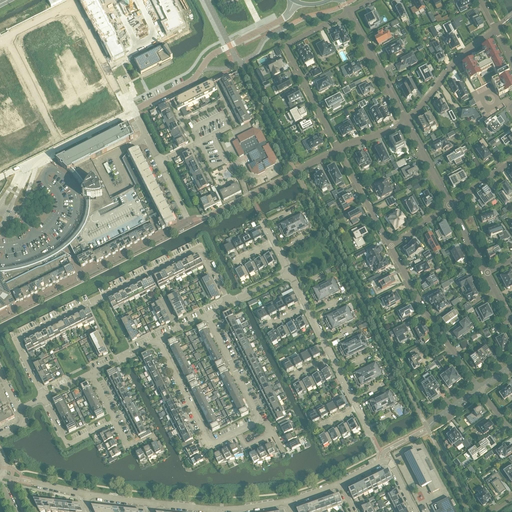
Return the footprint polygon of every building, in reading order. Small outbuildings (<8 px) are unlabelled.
[(81,0),(83,4),(84,5),(85,8),(87,12),(89,15),(89,16),(90,15),(92,19),(94,22),(94,23),(98,32),(99,34),(100,35),(101,34),(102,36),(104,41),(105,43),(104,44),(109,54),(110,56),(113,61),(115,60),(124,56),(124,55),(121,48),(120,48),(120,47),(118,43),(116,40),(117,39),(116,37),(111,27),(110,27),(109,26),(107,22),(107,21),(108,21),(107,19),(106,19),(105,17),(105,16),(104,14),(103,14),(102,12),(101,10),(100,9),(98,4),(97,1),(96,1),(97,1),(97,0),(150,0),(162,22),(168,34),(173,31),(176,30),(183,26),(183,25),(179,18),(178,15),(176,11),(174,8),(174,7),(173,5),(170,0),(81,0)] [(416,7),(410,10),(413,15),(419,12),(419,11),(424,8),(420,0),(415,0),(413,1),(416,7)] [(425,0),(426,1),(427,1),(428,2),(431,0),(432,1),(435,7),(436,7),(437,10),(442,7),(443,8),(438,0),(425,0)] [(466,7),(471,4),(469,0),(463,0),(462,1),(462,2),(458,3),(456,5),(460,14),(463,12),(467,10),(466,7)] [(406,17),(400,6),(398,7),(395,2),(391,4),(395,12),(396,12),(401,19),(406,17)] [(379,18),(376,12),(375,13),(374,13),(370,15),(371,15),(368,16),(368,17),(364,19),(370,30),(375,28),(377,26),(377,25),(380,24),(377,19),(379,18)] [(473,26),(471,27),(474,32),(480,29),(483,27),(482,24),(480,21),(478,17),(477,17),(475,18),(472,20),(473,22),(474,25),(473,26)] [(457,30),(453,23),(451,25),(450,23),(443,26),(443,27),(444,27),(448,35),(454,32),(457,30)] [(77,29),(67,34),(69,39),(80,34),(77,29)] [(345,34),(343,30),(343,29),(342,29),(337,32),(336,32),(336,33),(335,34),(330,36),(334,43),(340,40),(343,45),(343,46),(343,45),(344,47),(348,45),(347,43),(349,42),(350,42),(349,42),(349,41),(347,37),(345,34)] [(391,39),(388,33),(387,32),(382,34),(382,33),(378,35),(379,37),(375,39),(376,41),(377,42),(376,43),(377,43),(378,44),(377,44),(378,44),(379,46),(383,44),(383,45),(388,43),(387,41),(391,39)] [(80,34),(69,39),(71,44),(82,38),(80,34)] [(455,39),(456,38),(454,34),(452,35),(452,34),(449,36),(450,39),(446,42),(447,46),(448,45),(449,45),(452,50),(459,46),(455,39)] [(20,35),(15,37),(19,46),(24,43),(24,42),(20,35)] [(82,38),(71,44),(74,49),(76,48),(85,43),(82,38)] [(399,52),(402,51),(400,48),(403,46),(400,40),(395,44),(396,46),(395,47),(391,49),(386,52),(389,58),(395,55),(395,56),(400,54),(399,52)] [(85,43),(76,48),(78,52),(87,48),(85,43)] [(321,54),(322,57),(325,56),(326,57),(335,52),(331,45),(328,47),(327,48),(324,43),(321,44),(320,43),(317,45),(317,46),(316,46),(319,51),(318,51),(320,55),(321,54)] [(428,50),(431,56),(432,55),(436,53),(438,57),(435,58),(438,64),(445,60),(442,55),(443,54),(437,43),(432,45),(433,48),(429,50),(429,49),(428,50)] [(472,61),(462,66),(475,91),(491,82),(499,97),(511,89),(511,81),(492,44),(482,49),(484,52),(471,59),(472,61)] [(146,50),(132,57),(138,68),(141,75),(172,59),(167,48),(166,46),(149,54),(146,50)] [(87,48),(78,52),(80,56),(89,52),(87,48)] [(307,48),(306,48),(299,52),(298,52),(298,53),(301,57),(300,57),(301,57),(302,60),(302,61),(302,60),(305,64),(304,65),(305,65),(313,61),(313,60),(307,48)] [(89,52),(80,56),(82,61),(91,56),(89,52)] [(411,67),(417,63),(416,63),(413,57),(412,55),(401,61),(402,63),(397,66),(398,67),(398,68),(399,69),(398,69),(399,70),(399,69),(400,71),(405,68),(405,66),(409,64),(411,67)] [(91,56),(82,61),(84,65),(85,65),(93,61),(91,56)] [(283,66),(279,58),(276,60),(275,59),(271,61),(272,62),(267,65),(271,72),(271,73),(271,72),(273,76),(280,73),(278,69),(283,66)] [(93,61),(85,65),(88,70),(95,66),(95,64),(93,61)] [(360,67),(359,64),(355,65),(355,66),(354,67),(354,66),(353,66),(351,63),(341,68),(343,74),(347,72),(350,76),(352,75),(353,76),(354,75),(354,74),(361,70),(359,67),(360,67)] [(429,73),(434,71),(431,65),(426,67),(426,66),(418,71),(416,73),(419,78),(422,77),(424,83),(432,79),(429,73)] [(97,69),(89,73),(92,78),(100,74),(98,70),(97,69)] [(321,73),(319,69),(311,73),(313,77),(321,73)] [(330,78),(332,77),(330,72),(320,77),(322,81),(316,84),(318,88),(317,88),(319,93),(321,92),(321,93),(324,91),(324,90),(331,87),(329,83),(332,81),(330,78)] [(92,78),(91,78),(93,83),(102,78),(100,74),(92,78)] [(221,87),(232,82),(230,76),(218,82),(221,87)] [(291,86),(288,80),(282,83),(280,77),(274,80),(277,86),(276,86),(279,92),(291,86)] [(102,78),(93,83),(95,87),(104,82),(102,78)] [(458,86),(455,80),(448,83),(454,94),(457,92),(461,99),(463,98),(464,101),(468,99),(467,96),(469,95),(463,84),(458,86)] [(215,88),(216,88),(213,81),(172,101),(177,111),(180,110),(184,118),(191,114),(190,112),(187,114),(184,108),(217,91),(215,88)] [(411,94),(417,92),(415,88),(413,84),(413,85),(411,81),(408,83),(407,81),(404,82),(405,84),(406,84),(411,94)] [(104,82),(95,87),(98,91),(107,87),(104,82)] [(235,87),(232,82),(221,87),(224,92),(235,87)] [(412,96),(411,94),(406,84),(405,84),(403,85),(404,87),(401,89),(403,92),(402,92),(404,96),(405,95),(407,99),(412,96)] [(363,96),(369,93),(370,94),(374,91),(372,87),(370,85),(366,87),(365,85),(359,88),(363,96)] [(236,92),(237,92),(235,87),(224,92),(226,97),(236,92)] [(351,92),(348,87),(342,90),(345,95),(351,92)] [(284,94),(286,97),(285,98),(288,104),(289,103),(289,104),(300,98),(296,92),(291,94),(290,91),(284,94)] [(237,96),(236,92),(226,97),(229,102),(239,96),(239,95),(237,96)] [(231,107),(242,101),(241,97),(242,96),(242,95),(240,96),(239,96),(229,102),(231,107)] [(340,95),(324,103),(326,105),(327,106),(326,106),(328,110),(343,102),(340,95)] [(22,99),(18,101),(19,105),(29,100),(27,97),(22,99)] [(29,100),(19,105),(21,108),(30,104),(29,100)] [(438,111),(439,114),(440,114),(440,115),(441,114),(442,115),(444,113),(448,111),(444,105),(443,105),(440,100),(434,103),(438,111)] [(233,112),(245,106),(243,101),(242,101),(231,107),(233,112)] [(30,104),(21,108),(23,112),(32,107),(30,104)] [(161,114),(170,109),(168,104),(159,108),(157,109),(159,115),(161,114)] [(243,108),(245,107),(246,107),(245,106),(233,112),(236,116),(245,112),(243,108)] [(32,107),(23,112),(25,115),(34,111),(32,107)] [(383,122),(389,119),(387,116),(388,115),(385,109),(381,110),(380,107),(376,109),(383,121),(383,122)] [(162,119),(173,114),(170,109),(161,114),(163,118),(161,118),(162,119)] [(301,118),(307,115),(304,110),(301,111),(300,112),(298,112),(297,110),(297,109),(287,115),(290,122),(293,120),(295,124),(302,120),(301,118)] [(377,124),(383,121),(376,109),(369,112),(374,122),(374,121),(375,120),(377,124)] [(358,125),(361,130),(364,129),(363,128),(367,126),(364,122),(368,120),(362,110),(357,112),(359,116),(355,118),(356,120),(354,121),(357,126),(358,125)] [(474,120),(480,117),(475,110),(473,111),(473,110),(462,112),(462,113),(461,119),(472,117),(474,120)] [(238,121),(249,116),(248,114),(247,115),(245,112),(236,116),(238,121)] [(166,124),(175,119),(173,114),(162,119),(163,121),(164,120),(166,124)] [(433,121),(432,118),(430,114),(424,117),(431,130),(438,126),(435,120),(433,121)] [(35,116),(27,120),(30,125),(38,121),(35,116)] [(249,116),(238,121),(241,126),(250,121),(248,118),(250,117),(249,116)] [(71,117),(58,123),(63,135),(77,128),(73,122),(71,117)] [(431,131),(431,130),(424,117),(418,120),(424,133),(428,131),(429,132),(431,131)] [(504,123),(502,120),(500,117),(497,119),(497,120),(495,121),(492,123),(490,121),(491,121),(490,121),(484,125),(486,127),(486,128),(486,129),(489,127),(494,134),(501,129),(499,126),(504,123)] [(167,129),(178,124),(175,119),(166,124),(168,127),(166,128),(167,129)] [(38,121),(30,125),(32,130),(41,126),(38,121)] [(301,134),(315,127),(312,121),(306,124),(306,122),(297,127),(301,134)] [(350,121),(343,124),(345,127),(339,130),(343,137),(347,135),(350,134),(350,133),(353,132),(352,130),(354,129),(350,121)] [(171,133),(180,129),(178,124),(167,129),(167,130),(169,130),(171,133)] [(59,159),(56,161),(58,162),(61,166),(64,168),(65,169),(65,170),(66,170),(67,172),(68,171),(69,171),(72,169),(91,160),(129,141),(129,140),(130,139),(130,140),(134,138),(128,125),(92,143),(87,145),(59,159)] [(35,138),(30,140),(35,149),(39,147),(49,142),(45,133),(41,126),(32,130),(31,131),(35,138)] [(266,141),(261,131),(253,128),(237,137),(238,140),(232,143),(239,158),(244,155),(244,154),(246,153),(247,155),(248,154),(252,162),(253,162),(253,163),(247,166),(251,173),(258,176),(265,172),(264,170),(266,169),(275,165),(277,159),(269,144),(266,145),(265,142),(266,141)] [(172,139),(182,133),(180,129),(171,133),(172,137),(171,138),(172,139)] [(175,143),(185,138),(182,133),(172,139),(172,140),(174,139),(175,143)] [(511,133),(510,135),(509,134),(501,140),(502,142),(505,140),(507,143),(510,141),(511,143),(511,133)] [(320,137),(317,139),(316,140),(316,139),(315,140),(314,136),(302,142),(305,148),(310,145),(312,150),(323,144),(321,141),(322,140),(320,137)] [(177,149),(188,144),(185,138),(175,143),(174,144),(177,149)] [(394,139),(390,141),(391,143),(389,144),(391,149),(394,148),(396,152),(404,148),(403,146),(403,145),(403,144),(401,140),(400,140),(399,138),(398,138),(395,139),(394,138),(394,139)] [(445,140),(433,146),(436,151),(442,148),(443,150),(445,149),(446,151),(452,148),(449,143),(448,144),(447,144),(445,140)] [(488,158),(490,157),(486,152),(485,150),(484,149),(488,147),(483,140),(479,142),(482,147),(476,151),(479,154),(478,155),(480,158),(481,158),(483,161),(485,160),(486,161),(489,159),(488,158)] [(387,159),(389,158),(385,151),(384,152),(381,146),(376,149),(378,154),(375,156),(378,162),(381,161),(383,163),(388,160),(387,159)] [(464,157),(463,153),(466,151),(464,148),(461,149),(450,155),(451,156),(446,159),(447,160),(448,163),(453,161),(454,161),(456,165),(456,166),(462,163),(462,162),(461,162),(459,159),(464,157)] [(12,149),(6,152),(11,161),(17,158),(12,149)] [(131,152),(128,153),(140,176),(156,208),(146,213),(150,222),(149,222),(151,226),(155,233),(154,233),(155,234),(159,232),(159,231),(161,229),(162,230),(165,229),(164,228),(165,227),(166,228),(169,227),(168,225),(171,224),(171,225),(177,223),(174,217),(173,216),(172,217),(171,215),(172,214),(173,214),(172,212),(172,211),(171,212),(170,209),(168,210),(167,208),(169,207),(168,205),(169,205),(168,205),(167,203),(165,204),(164,202),(166,201),(165,199),(164,196),(162,197),(161,195),(163,194),(162,192),(161,191),(160,190),(159,191),(158,189),(159,188),(160,188),(159,186),(158,186),(157,183),(156,184),(155,182),(156,182),(156,181),(155,180),(156,179),(155,180),(154,177),(152,178),(151,176),(153,175),(152,173),(153,173),(152,173),(151,171),(149,171),(148,169),(150,169),(149,167),(149,166),(149,167),(148,164),(146,165),(145,163),(147,162),(146,160),(144,158),(143,159),(142,157),(143,156),(143,154),(142,154),(140,149),(138,150),(135,150),(133,151),(131,152)] [(192,151),(180,157),(183,163),(185,162),(194,157),(192,151)] [(0,155),(0,166),(2,165),(6,163),(11,161),(6,152),(2,155),(0,155)] [(363,155),(363,154),(362,152),(356,155),(358,159),(356,161),(359,167),(361,165),(363,168),(369,165),(368,164),(371,162),(366,153),(363,155)] [(194,157),(185,162),(187,165),(185,166),(186,167),(197,162),(194,157)] [(406,165),(404,159),(396,164),(398,169),(406,165)] [(71,244),(70,246),(75,256),(76,259),(77,258),(84,255),(91,251),(98,248),(100,251),(107,248),(115,244),(122,240),(129,237),(136,233),(144,230),(151,226),(149,222),(150,222),(146,213),(134,189),(134,187),(134,189),(111,200),(105,187),(101,189),(98,184),(102,182),(91,160),(72,169),(73,170),(74,172),(75,172),(76,174),(79,177),(80,178),(80,179),(81,181),(82,181),(83,183),(85,186),(84,187),(84,188),(84,189),(83,190),(83,191),(82,192),(82,193),(82,194),(81,196),(83,197),(84,197),(86,198),(87,198),(88,198),(89,198),(90,203),(90,206),(90,209),(90,212),(89,215),(89,217),(89,218),(88,218),(88,220),(86,223),(86,225),(86,226),(85,226),(84,228),(83,231),(81,233),(80,235),(78,238),(76,239),(76,240),(74,241),(71,244)] [(197,162),(186,167),(187,168),(188,168),(190,171),(199,166),(197,162)] [(406,169),(399,172),(404,182),(414,177),(413,175),(415,178),(419,176),(418,172),(414,165),(409,168),(406,169)] [(199,166),(190,171),(192,175),(190,175),(191,177),(202,171),(199,166)] [(341,179),(339,174),(339,173),(338,173),(338,172),(338,171),(337,171),(337,170),(336,170),(334,166),(328,169),(330,172),(329,173),(336,186),(341,184),(339,180),(341,179)] [(463,172),(462,173),(460,169),(448,176),(450,179),(449,180),(453,188),(456,187),(459,186),(458,185),(459,185),(458,183),(459,183),(460,184),(467,180),(463,172)] [(202,171),(191,177),(191,178),(193,177),(195,181),(204,176),(202,171)] [(328,191),(330,189),(329,187),(327,181),(325,178),(322,173),(321,173),(321,172),(317,174),(317,175),(314,177),(316,180),(315,180),(318,186),(319,186),(322,191),(326,188),(328,191)] [(195,181),(193,181),(196,186),(206,181),(204,176),(195,181)] [(376,193),(389,186),(386,180),(382,182),(382,181),(379,183),(379,184),(375,186),(376,188),(375,189),(375,192),(376,193)] [(196,186),(195,186),(198,191),(199,190),(200,191),(209,186),(206,181),(196,186)] [(511,191),(505,182),(500,186),(504,192),(502,193),(501,192),(498,195),(505,204),(508,202),(508,201),(511,197),(511,191)] [(231,186),(227,187),(232,196),(232,197),(235,196),(241,193),(237,184),(231,187),(231,186)] [(389,194),(392,193),(389,186),(376,193),(377,195),(379,196),(380,196),(381,198),(386,196),(386,197),(389,195),(389,194)] [(220,200),(216,190),(214,187),(211,188),(214,194),(211,196),(211,194),(210,195),(215,206),(220,203),(219,201),(220,200)] [(225,190),(219,193),(223,201),(230,198),(232,197),(232,196),(227,187),(224,189),(225,190)] [(488,192),(489,192),(486,188),(481,192),(489,203),(490,204),(491,204),(495,201),(494,199),(490,193),(489,194),(488,192)] [(338,195),(336,192),(336,191),(332,193),(336,200),(346,195),(344,191),(338,195)] [(427,191),(424,193),(427,199),(423,201),(426,207),(434,203),(431,197),(430,197),(427,191)] [(484,206),(489,203),(481,192),(477,195),(479,199),(480,198),(481,200),(478,202),(480,205),(479,205),(482,208),(484,206)] [(210,208),(215,206),(210,195),(208,196),(209,197),(206,199),(205,199),(210,208)] [(347,204),(353,200),(351,196),(348,197),(348,196),(338,201),(340,204),(342,207),(344,212),(349,209),(347,204)] [(415,206),(418,204),(414,196),(407,199),(408,201),(405,203),(406,204),(405,204),(407,208),(411,215),(418,211),(415,206)] [(205,199),(206,199),(205,197),(199,200),(205,211),(210,208),(205,199)] [(395,204),(396,207),(398,205),(392,197),(386,200),(389,207),(395,204)] [(356,218),(361,216),(359,210),(353,213),(353,212),(347,215),(348,216),(350,222),(351,221),(353,225),(358,222),(356,218)] [(498,216),(499,216),(494,210),(490,211),(490,212),(491,212),(491,213),(480,217),(482,223),(488,221),(488,222),(494,220),(493,219),(495,219),(494,218),(496,217),(498,216)] [(399,212),(399,211),(397,211),(396,211),(395,212),(395,214),(395,215),(388,220),(391,225),(392,225),(395,231),(407,222),(399,212)] [(303,216),(302,214),(294,218),(294,219),(293,219),(292,219),(290,220),(294,226),(307,220),(305,217),(304,217),(303,216)] [(281,233),(294,226),(290,220),(288,221),(287,222),(287,221),(279,225),(280,227),(279,228),(280,230),(281,233)] [(307,223),(308,223),(307,220),(294,226),(297,233),(299,232),(299,231),(300,230),(300,231),(308,227),(307,225),(308,225),(307,223)] [(445,238),(451,235),(444,222),(439,226),(441,230),(439,232),(438,231),(435,232),(439,239),(442,238),(445,237),(445,238)] [(151,226),(144,230),(147,237),(152,235),(151,235),(154,233),(155,233),(151,226)] [(261,239),(259,236),(264,233),(260,226),(250,232),(250,233),(251,234),(253,239),(254,242),(261,239)] [(295,234),(297,233),(294,226),(281,233),(282,235),(283,235),(284,237),(285,239),(293,235),(293,234),(294,233),(295,234)] [(505,231),(502,233),(500,227),(488,231),(491,237),(498,235),(499,238),(503,236),(504,240),(503,240),(503,241),(507,239),(507,240),(510,238),(505,231)] [(362,238),(368,235),(366,231),(365,231),(364,229),(359,232),(357,228),(351,231),(359,247),(361,247),(366,245),(362,238)] [(144,230),(136,233),(140,240),(140,241),(144,239),(144,238),(147,237),(144,230)] [(250,232),(249,230),(245,232),(247,236),(242,238),(242,239),(244,243),(246,246),(252,243),(250,240),(253,239),(251,234),(250,233),(250,232)] [(136,233),(129,237),(133,244),(133,245),(137,243),(137,242),(140,240),(136,233)] [(438,245),(437,246),(431,234),(425,237),(428,243),(427,243),(429,246),(430,246),(432,250),(433,250),(435,253),(441,250),(438,245)] [(129,237),(122,240),(125,247),(126,248),(130,246),(129,245),(133,244),(129,237)] [(242,239),(242,238),(241,237),(238,239),(239,240),(233,243),(235,248),(237,251),(243,248),(241,244),(244,243),(242,239)] [(122,240),(115,244),(118,251),(118,252),(123,250),(122,249),(125,247),(122,240)] [(409,245),(416,255),(422,251),(415,241),(409,245)] [(233,243),(233,242),(229,243),(230,244),(224,247),(228,255),(234,252),(233,249),(235,248),(233,243)] [(115,244),(107,248),(111,255),(111,256),(115,253),(118,251),(115,244)] [(416,255),(409,245),(409,246),(403,250),(409,258),(410,257),(411,258),(415,255),(416,255)] [(493,255),(500,251),(498,246),(488,251),(490,253),(486,255),(489,261),(495,258),(493,255)] [(376,247),(367,252),(370,258),(378,255),(381,253),(379,248),(377,249),(376,247)] [(98,248),(91,251),(95,259),(97,263),(101,261),(100,260),(104,258),(100,251),(98,248)] [(107,248),(100,251),(104,258),(104,259),(108,257),(108,256),(111,255),(107,248)] [(456,263),(464,260),(458,249),(453,252),(451,249),(445,253),(446,256),(451,253),(456,263)] [(91,251),(84,255),(88,263),(88,264),(92,262),(92,261),(95,259),(91,251)] [(3,274),(3,276),(6,276),(7,278),(8,281),(9,283),(11,285),(12,288),(13,290),(10,292),(11,293),(14,292),(15,294),(20,291),(27,288),(34,284),(42,281),(49,277),(56,273),(63,270),(60,263),(68,260),(71,258),(70,258),(68,256),(64,254),(62,252),(61,253),(59,254),(57,255),(57,256),(55,257),(51,259),(50,260),(48,261),(45,262),(43,263),(42,263),(40,264),(37,265),(35,266),(32,267),(30,268),(27,269),(24,270),(22,270),(19,271),(17,272),(14,272),(11,273),(9,273),(5,273),(3,274)] [(273,264),(277,263),(272,253),(268,256),(267,255),(263,257),(268,266),(273,263),(273,264)] [(77,258),(76,259),(81,267),(85,265),(85,264),(88,263),(84,255),(77,258)] [(191,258),(197,269),(204,266),(201,260),(199,260),(197,255),(193,257),(194,258),(192,259),(192,258),(191,258)] [(370,258),(366,260),(370,268),(373,266),(381,262),(381,261),(378,255),(370,258)] [(192,272),(197,269),(191,258),(188,260),(188,261),(187,261),(186,261),(192,272)] [(264,269),(267,267),(263,258),(258,260),(258,259),(254,261),(259,270),(264,268),(264,269)] [(68,260),(60,263),(63,270),(67,277),(70,275),(71,276),(75,274),(68,260)] [(186,275),(192,272),(186,261),(183,263),(181,264),(186,275)] [(381,262),(373,266),(376,272),(388,266),(386,262),(384,262),(383,261),(381,261),(381,262)] [(255,274),(258,272),(253,263),(249,265),(248,264),(245,266),(249,275),(254,273),(255,274)] [(424,273),(429,270),(425,263),(415,268),(416,270),(415,270),(417,273),(418,274),(423,271),(424,273)] [(181,264),(177,265),(177,266),(176,267),(180,275),(181,277),(186,275),(181,264)] [(180,275),(176,267),(176,266),(172,268),(172,269),(170,269),(170,270),(175,278),(176,280),(181,277),(180,275)] [(245,278),(249,277),(244,267),(239,270),(239,269),(235,271),(240,280),(245,277),(245,278)] [(170,270),(170,269),(166,271),(167,271),(165,272),(169,281),(175,278),(170,270)] [(63,270),(56,273),(60,280),(63,279),(67,277),(63,270)] [(504,283),(511,278),(511,275),(511,274),(511,271),(507,274),(507,273),(503,275),(504,276),(500,277),(504,283)] [(165,272),(161,274),(160,275),(165,286),(170,283),(169,281),(165,272)] [(0,311),(15,304),(15,303),(16,302),(13,295),(12,295),(11,293),(10,292),(9,289),(8,287),(7,284),(6,282),(5,280),(3,277),(3,276),(3,274),(1,275),(0,274),(0,273),(0,311)] [(56,273),(49,277),(52,284),(53,284),(56,282),(56,283),(60,281),(60,280),(56,273)] [(159,288),(165,286),(160,275),(158,276),(157,275),(154,277),(159,288)] [(424,291),(437,284),(433,276),(424,281),(426,282),(421,287),(424,291)] [(49,277),(42,281),(45,288),(45,287),(48,286),(49,287),(53,285),(53,284),(52,284),(49,277)] [(211,282),(212,282),(211,280),(209,277),(201,281),(198,283),(201,287),(211,282)] [(395,283),(393,277),(394,277),(393,277),(388,279),(387,278),(385,279),(385,281),(378,285),(379,284),(382,289),(382,290),(388,286),(391,286),(391,285),(390,285),(395,283)] [(471,284),(472,283),(470,277),(463,280),(462,278),(458,280),(456,281),(457,284),(459,283),(462,288),(471,283),(471,284)] [(157,290),(156,287),(151,278),(148,280),(148,281),(146,282),(152,292),(157,290)] [(336,280),(335,280),(334,278),(326,282),(326,283),(325,284),(325,283),(323,284),(326,291),(339,284),(337,281),(336,282),(336,280)] [(42,281),(34,284),(38,291),(41,290),(42,290),(46,288),(45,287),(45,288),(42,281)] [(146,282),(146,281),(142,283),(143,283),(141,284),(146,295),(152,292),(146,282)] [(214,287),(213,284),(212,282),(211,282),(201,287),(203,292),(214,287)] [(474,290),(471,284),(471,283),(462,288),(460,289),(464,296),(465,295),(474,290)] [(34,284),(27,288),(31,295),(34,293),(34,294),(39,292),(38,291),(34,284)] [(146,295),(141,284),(137,286),(135,287),(140,295),(141,298),(146,295)] [(313,297),(326,291),(323,284),(320,285),(321,286),(319,287),(319,286),(311,290),(312,292),(311,292),(312,294),(313,297)] [(339,288),(340,287),(339,284),(326,291),(329,297),(331,296),(331,295),(332,295),(333,295),(341,291),(340,289),(339,288)] [(134,298),(140,295),(135,287),(134,288),(133,287),(130,289),(130,290),(134,298)] [(217,292),(216,290),(214,287),(203,292),(206,297),(208,296),(217,292)] [(27,288),(20,291),(23,298),(24,298),(27,297),(27,298),(31,296),(31,295),(27,288)] [(129,301),(134,298),(130,290),(128,291),(128,290),(124,292),(125,293),(125,292),(129,301)] [(445,298),(443,294),(441,290),(431,295),(432,297),(428,299),(431,306),(434,304),(433,304),(445,298)] [(474,298),(477,296),(474,290),(465,295),(468,301),(469,300),(470,303),(475,300),(474,298)] [(15,294),(13,295),(16,302),(19,300),(20,301),(24,299),(24,298),(23,298),(20,291),(15,294)] [(327,298),(329,297),(326,291),(313,297),(315,300),(315,299),(316,301),(317,301),(318,303),(326,299),(325,298),(327,298)] [(124,304),(129,301),(125,292),(125,293),(123,293),(119,295),(124,304)] [(170,303),(181,297),(179,292),(168,298),(170,303)] [(220,298),(218,293),(217,292),(208,296),(211,301),(215,299),(215,300),(220,298)] [(283,297),(283,299),(284,300),(286,305),(288,308),(294,305),(292,302),(295,300),(297,299),(298,303),(298,302),(297,299),(293,292),(283,297)] [(397,295),(396,296),(396,294),(389,298),(388,294),(379,299),(381,302),(383,302),(386,308),(388,307),(389,307),(390,307),(396,305),(395,303),(399,301),(399,300),(400,299),(397,295)] [(118,306),(124,304),(119,295),(118,296),(117,295),(114,297),(114,298),(118,306)] [(275,304),(275,305),(277,309),(279,312),(285,309),(283,306),(286,305),(284,300),(283,299),(283,297),(282,296),(279,298),(280,300),(281,302),(275,304)] [(173,308),(184,302),(181,297),(170,303),(173,308)] [(113,309),(118,306),(114,298),(112,299),(112,298),(108,300),(113,309)] [(450,305),(448,302),(445,298),(433,304),(434,304),(435,307),(439,313),(450,305)] [(454,307),(460,303),(458,299),(451,303),(454,307)] [(162,307),(161,305),(160,302),(151,306),(154,311),(162,307)] [(186,307),(184,302),(173,308),(175,313),(184,308),(186,307)] [(274,302),(265,306),(265,307),(266,308),(266,309),(269,314),(268,314),(270,317),(276,314),(275,310),(277,309),(275,305),(275,304),(275,303),(274,302)] [(492,316),(491,313),(492,312),(488,303),(481,307),(481,308),(477,310),(477,311),(482,321),(483,322),(487,320),(488,318),(492,316)] [(350,308),(349,308),(348,306),(340,310),(340,311),(339,312),(339,311),(336,312),(340,319),(353,312),(352,309),(351,309),(350,308)] [(165,312),(163,309),(162,307),(154,311),(156,316),(165,312)] [(265,307),(256,311),(257,313),(261,321),(267,318),(266,315),(268,314),(269,314),(266,309),(266,308),(265,307)] [(186,313),(184,308),(175,313),(178,319),(183,316),(182,315),(186,313)] [(406,310),(405,311),(403,308),(396,311),(402,322),(409,318),(408,317),(409,316),(412,315),(412,314),(413,314),(412,313),(413,313),(411,310),(410,308),(409,308),(406,310)] [(94,321),(93,319),(89,310),(85,312),(84,313),(83,313),(89,324),(94,321)] [(453,312),(452,311),(446,315),(447,316),(442,320),(445,325),(450,322),(453,325),(459,321),(456,317),(457,317),(453,312)] [(167,317),(166,315),(165,312),(156,316),(154,317),(157,322),(167,317)] [(224,319),(222,320),(223,323),(226,322),(225,320),(233,316),(230,312),(223,315),(224,319)] [(327,325),(340,319),(336,312),(334,313),(335,314),(333,314),(325,318),(326,320),(325,320),(326,322),(327,325)] [(354,315),(355,315),(353,312),(340,319),(343,325),(345,324),(345,323),(346,323),(347,323),(355,319),(354,317),(354,315)] [(83,313),(84,313),(83,313),(80,314),(80,315),(78,316),(82,324),(83,327),(89,324),(83,313)] [(78,316),(78,315),(74,317),(75,318),(73,318),(73,319),(77,327),(82,324),(78,316)] [(227,324),(224,325),(226,328),(228,326),(227,325),(235,321),(233,316),(225,320),(226,322),(227,324)] [(124,326),(133,322),(130,317),(122,321),(124,326)] [(170,323),(168,318),(167,317),(157,322),(156,322),(157,323),(157,324),(158,326),(159,327),(159,328),(162,327),(161,326),(165,324),(166,325),(170,323)] [(306,328),(309,327),(304,317),(300,320),(299,319),(295,321),(300,330),(305,327),(306,328)] [(73,319),(73,318),(69,320),(68,321),(67,321),(72,330),(77,327),(73,319)] [(341,326),(343,325),(340,319),(327,325),(329,328),(329,327),(330,329),(331,329),(332,331),(340,327),(339,326),(341,325),(341,326)] [(67,321),(68,321),(67,321),(64,323),(62,324),(66,332),(72,330),(67,321)] [(229,329),(227,330),(228,333),(230,331),(230,330),(238,326),(235,321),(227,325),(228,326),(229,329)] [(127,331),(135,327),(133,322),(124,326),(127,331)] [(299,331),(295,322),(290,324),(290,323),(286,325),(291,336),(296,333),(299,331)] [(466,323),(465,322),(464,323),(464,322),(461,324),(461,325),(460,325),(462,328),(461,329),(454,334),(457,339),(463,335),(464,336),(469,332),(468,331),(470,330),(468,328),(469,327),(468,326),(466,323)] [(66,332),(62,324),(62,323),(58,325),(58,326),(57,327),(61,335),(62,337),(67,335),(66,332)] [(199,333),(206,329),(204,325),(196,329),(199,333)] [(232,334),(229,335),(230,337),(233,336),(232,335),(240,331),(243,330),(240,325),(238,326),(230,330),(230,331),(232,334)] [(404,325),(390,333),(392,337),(395,335),(400,344),(405,341),(406,341),(405,340),(403,336),(408,333),(404,325)] [(422,329),(420,325),(414,330),(420,341),(423,339),(425,344),(431,339),(426,329),(422,330),(422,329)] [(57,327),(57,326),(53,328),(51,329),(56,338),(61,335),(57,327)] [(129,336),(138,331),(135,327),(127,331),(129,336)] [(287,338),(290,336),(285,327),(281,329),(281,328),(277,330),(281,339),(286,337),(287,338)] [(51,329),(47,331),(48,331),(46,332),(50,341),(56,338),(51,329)] [(201,338),(208,334),(206,329),(199,333),(201,338)] [(234,338),(232,340),(233,342),(235,341),(235,340),(243,336),(245,334),(243,330),(240,331),(232,335),(233,336),(234,338)] [(46,332),(46,331),(42,333),(42,334),(41,335),(45,343),(50,341),(46,332)] [(136,338),(140,336),(138,331),(129,336),(132,342),(137,340),(136,338)] [(281,341),(276,331),(272,334),(271,333),(267,335),(270,340),(268,341),(270,345),(277,341),(277,342),(281,341)] [(91,343),(100,338),(97,333),(89,338),(91,343)] [(203,342),(211,339),(208,334),(201,338),(203,342)] [(364,336),(363,336),(362,334),(354,338),(355,339),(353,340),(353,339),(351,340),(354,347),(367,340),(366,337),(365,338),(364,336)] [(45,343),(41,335),(39,336),(38,335),(35,337),(35,338),(35,337),(39,346),(41,348),(46,345),(45,343)] [(507,342),(506,342),(503,335),(500,337),(500,338),(496,340),(499,346),(499,347),(498,346),(498,347),(500,350),(502,349),(503,350),(506,348),(506,347),(509,346),(507,342)] [(237,343),(234,345),(235,347),(238,346),(237,345),(245,341),(243,336),(235,340),(235,341),(237,343)] [(41,348),(39,346),(35,337),(35,338),(33,338),(29,340),(30,340),(35,351),(41,348)] [(94,347),(102,343),(100,338),(91,343),(94,347)] [(170,348),(177,344),(175,339),(168,343),(170,348)] [(206,347),(213,343),(211,339),(203,342),(206,347)] [(239,348),(236,349),(238,352),(240,351),(240,349),(247,345),(247,346),(250,344),(248,339),(245,341),(237,345),(238,346),(239,348)] [(28,354),(35,351),(30,340),(28,341),(28,340),(24,342),(26,347),(25,348),(28,354)] [(341,353),(354,347),(351,340),(349,341),(349,342),(347,343),(347,342),(339,346),(340,348),(341,350),(340,350),(341,353)] [(368,344),(369,343),(367,340),(354,347),(357,353),(359,352),(359,351),(360,351),(361,351),(369,348),(368,346),(368,345),(368,344)] [(96,352),(105,348),(102,343),(94,347),(96,352)] [(208,352),(215,348),(213,343),(206,347),(208,352)] [(172,352),(180,348),(177,344),(170,348),(172,352)] [(241,353),(239,354),(240,357),(243,355),(242,354),(253,349),(250,344),(247,346),(247,345),(240,349),(240,351),(241,353)] [(322,354),(318,345),(315,347),(315,348),(310,351),(312,356),(313,359),(319,356),(318,353),(321,351),(322,354)] [(355,354),(357,353),(354,347),(341,353),(343,356),(343,355),(344,357),(345,357),(346,359),(354,355),(353,354),(355,354)] [(486,361),(492,357),(486,347),(480,351),(486,361)] [(103,356),(108,354),(105,348),(96,352),(99,357),(103,355),(103,356)] [(175,357),(182,353),(180,348),(172,352),(175,357)] [(210,356),(218,352),(215,348),(208,352),(210,356)] [(418,356),(422,354),(419,348),(412,351),(415,356),(408,361),(414,371),(419,367),(417,364),(421,361),(418,356)] [(244,358),(241,359),(243,361),(245,360),(244,359),(252,355),(255,354),(253,349),(242,354),(243,355),(244,358)] [(310,351),(309,350),(306,351),(306,353),(301,356),(303,360),(304,363),(311,360),(309,357),(312,356),(310,351)] [(481,364),(486,361),(480,351),(475,355),(481,364)] [(152,357),(152,359),(155,357),(153,355),(151,356),(149,352),(139,357),(142,362),(144,361),(152,357)] [(213,361),(220,357),(218,352),(210,356),(213,361)] [(177,361),(184,358),(182,353),(175,357),(177,361)] [(246,363),(244,364),(245,366),(247,365),(247,364),(255,360),(257,359),(255,354),(252,355),(244,359),(245,360),(246,363)] [(301,356),(300,354),(297,356),(296,354),(290,357),(291,359),(294,365),(296,368),(302,365),(300,362),(303,360),(301,356)] [(476,368),(481,364),(475,355),(469,359),(476,368)] [(153,361),(152,359),(152,357),(144,361),(146,366),(154,362),(155,363),(157,362),(156,360),(153,361)] [(215,365),(222,362),(220,357),(213,361),(215,365)] [(287,372),(293,369),(291,366),(294,365),(291,359),(290,357),(280,362),(283,369),(285,368),(287,372)] [(179,366),(187,362),(184,358),(177,361),(179,366)] [(249,367),(246,369),(247,371),(250,370),(249,369),(260,363),(257,359),(255,360),(247,364),(247,365),(249,367)] [(36,370),(45,366),(43,361),(34,365),(36,370)] [(156,366),(155,363),(154,362),(146,366),(149,371),(156,367),(157,368),(159,367),(158,365),(156,366)] [(189,367),(187,362),(179,366),(182,370),(189,367)] [(217,370),(225,366),(222,362),(215,365),(217,370)] [(251,372),(249,373),(250,376),(252,375),(252,373),(262,368),(260,363),(249,369),(250,370),(251,372)] [(378,364),(377,365),(376,363),(368,367),(369,367),(367,368),(367,367),(365,368),(368,375),(381,368),(380,366),(379,366),(378,364)] [(39,375),(48,371),(45,366),(36,370),(39,375)] [(184,375),(194,370),(191,366),(189,367),(182,370),(184,375)] [(158,371),(157,368),(156,367),(149,371),(146,372),(148,377),(149,377),(159,372),(159,373),(162,372),(161,369),(158,371)] [(109,377),(106,379),(107,381),(110,380),(109,379),(117,375),(119,374),(119,373),(121,372),(119,368),(117,369),(114,370),(107,374),(109,377)] [(220,376),(228,372),(225,368),(218,371),(220,376)] [(254,377),(251,378),(252,381),(255,380),(254,378),(265,373),(262,368),(252,373),(252,375),(254,377)] [(331,379),(334,378),(330,368),(325,371),(325,370),(321,372),(326,381),(331,378),(331,379)] [(356,381),(368,375),(365,368),(363,369),(363,370),(362,371),(361,370),(353,374),(354,376),(355,378),(354,379),(356,381)] [(382,372),(383,371),(381,368),(368,375),(372,382),(374,381),(373,380),(375,379),(375,380),(383,376),(382,374),(383,374),(382,372)] [(186,380),(196,375),(194,370),(184,375),(186,380)] [(452,370),(449,372),(447,370),(445,371),(447,374),(454,384),(456,382),(456,383),(460,380),(452,370)] [(41,380),(50,375),(48,371),(39,375),(41,380)] [(161,375),(159,373),(159,372),(149,377),(152,381),(161,377),(162,378),(164,377),(163,374),(161,375)] [(223,381),(230,377),(228,372),(220,376),(223,381)] [(111,382),(109,383),(110,386),(112,385),(112,383),(119,380),(122,378),(120,373),(119,374),(117,375),(109,379),(110,380),(111,382)] [(256,382),(253,383),(255,386),(257,384),(257,383),(264,379),(267,378),(265,373),(254,378),(255,380),(256,382)] [(322,384),(325,382),(320,373),(316,375),(316,374),(312,376),(316,386),(321,383),(322,384)] [(50,375),(41,380),(44,386),(49,384),(48,383),(52,381),(53,382),(56,380),(53,374),(50,375)] [(452,385),(454,384),(447,374),(443,376),(441,374),(437,377),(440,382),(443,380),(449,389),(452,386),(452,385)] [(194,382),(198,379),(196,375),(186,380),(189,384),(193,382),(193,384),(189,386),(192,390),(199,387),(197,382),(195,383),(194,382)] [(369,383),(372,382),(368,375),(356,381),(357,384),(358,386),(359,385),(360,387),(368,383),(369,382),(369,383)] [(431,377),(431,378),(429,375),(425,379),(427,383),(422,386),(425,391),(424,391),(424,390),(426,396),(427,396),(426,395),(428,394),(431,399),(437,396),(433,391),(437,388),(437,389),(438,389),(432,377),(431,377)] [(163,380),(162,378),(161,377),(152,381),(152,382),(151,382),(154,387),(156,385),(164,382),(164,383),(167,382),(166,379),(163,380)] [(225,385),(232,381),(230,377),(223,381),(225,385)] [(113,387),(111,388),(112,391),(115,389),(114,388),(122,384),(124,383),(122,378),(119,380),(112,383),(112,385),(113,387)] [(258,387),(256,388),(257,390),(260,389),(259,388),(267,384),(269,383),(267,378),(264,379),(257,383),(257,384),(258,387)] [(313,389),(316,387),(311,378),(307,380),(306,379),(302,381),(307,390),(312,388),(313,389)] [(227,390),(235,386),(232,381),(225,385),(227,390)] [(165,385),(164,383),(164,382),(156,385),(158,390),(166,386),(167,388),(169,386),(168,384),(165,385)] [(303,393),(306,392),(302,382),(297,385),(297,384),(293,386),(298,395),(303,392),(303,393)] [(81,392),(83,391),(90,388),(88,383),(79,388),(81,392)] [(261,392),(258,393),(260,395),(262,394),(261,393),(272,387),(269,383),(267,384),(259,388),(260,389),(261,392)] [(116,392),(113,393),(115,396),(117,394),(116,393),(124,389),(122,384),(114,388),(115,389),(116,392)] [(172,392),(170,389),(168,390),(167,388),(166,386),(158,390),(156,392),(158,396),(161,395),(169,391),(169,393),(172,392)] [(230,394),(237,391),(235,386),(227,390),(230,394)] [(194,395),(201,391),(199,387),(192,390),(194,395)] [(263,396),(261,398),(262,400),(264,399),(264,398),(274,392),(272,387),(261,393),(262,394),(263,396)] [(510,387),(499,394),(504,401),(511,394),(511,389),(511,390),(510,387)] [(85,396),(93,392),(90,388),(83,391),(85,396)] [(0,426),(15,419),(13,416),(13,417),(9,409),(0,389),(0,426)] [(118,397),(116,398),(117,400),(120,399),(119,398),(127,394),(124,389),(116,393),(117,394),(118,397)] [(170,395),(169,393),(169,391),(161,395),(163,400),(171,396),(172,397),(174,396),(173,394),(170,395)] [(196,400),(204,396),(201,391),(194,395),(196,400)] [(232,399),(239,395),(237,391),(230,394),(232,399)] [(392,393),(391,393),(390,391),(383,395),(383,396),(381,396),(379,397),(382,403),(395,397),(394,394),(393,394),(392,393)] [(86,401),(95,397),(93,392),(85,396),(83,397),(86,401)] [(266,401),(263,402),(264,405),(267,404),(266,402),(277,397),(274,392),(264,398),(264,399),(266,401)] [(121,402),(118,403),(119,405),(122,404),(121,403),(129,399),(132,398),(129,393),(127,394),(119,398),(120,399),(121,402)] [(234,403),(241,400),(239,395),(232,399),(234,403)] [(348,405),(344,396),(343,395),(334,400),(334,401),(337,407),(339,410),(345,407),(344,404),(346,402),(348,405)] [(55,405),(65,401),(62,396),(53,401),(55,405)] [(173,400),(172,397),(171,396),(163,400),(165,405),(166,405),(173,401),(174,402),(176,401),(175,398),(173,400)] [(199,404),(206,400),(204,396),(196,400),(199,404)] [(90,405),(97,401),(95,397),(86,401),(88,406),(90,405)] [(268,406),(266,407),(267,410),(269,408),(269,407),(276,403),(277,403),(279,402),(277,397),(266,402),(267,404),(268,406)] [(370,410),(382,403),(379,397),(377,398),(376,399),(375,398),(368,402),(369,404),(368,405),(369,407),(368,407),(370,410)] [(396,400),(397,400),(395,397),(382,403),(386,410),(388,409),(387,408),(389,407),(389,408),(397,404),(396,402),(397,402),(396,400)] [(123,406),(121,408),(122,410),(124,409),(124,408),(132,404),(129,399),(121,403),(122,404),(123,406)] [(201,409),(208,405),(206,400),(199,404),(201,409)] [(236,408),(244,404),(241,400),(234,403),(236,408)] [(57,410),(67,405),(65,401),(55,405),(57,410)] [(92,410),(99,406),(97,401),(90,405),(92,410)] [(175,404),(174,402),(173,401),(166,405),(165,405),(163,406),(165,411),(176,406),(176,407),(179,406),(178,403),(175,404)] [(335,408),(337,407),(334,401),(331,402),(332,404),(327,407),(326,407),(329,411),(330,414),(336,411),(335,408)] [(126,411),(123,412),(124,415),(127,414),(126,412),(134,408),(137,407),(134,402),(132,404),(124,408),(124,409),(126,411)] [(270,411),(268,412),(269,415),(272,413),(271,412),(279,408),(282,407),(279,402),(277,403),(276,403),(269,407),(269,408),(270,411)] [(384,411),(386,410),(382,403),(370,410),(371,412),(372,412),(373,414),(374,416),(382,412),(382,411),(383,410),(384,411)] [(239,413),(246,409),(244,404),(236,408),(239,413)] [(60,415),(69,410),(67,405),(57,410),(60,415)] [(203,413),(210,410),(208,405),(201,409),(203,413)] [(326,407),(327,407),(326,405),(323,407),(323,408),(318,411),(320,416),(321,419),(327,416),(326,413),(329,411),(326,407)] [(93,415),(102,411),(99,406),(92,410),(90,411),(93,415)] [(178,409),(176,407),(176,406),(165,411),(168,416),(178,410),(179,412),(181,410),(180,408),(178,409)] [(128,416),(126,417),(127,420),(129,418),(129,417),(136,413),(139,412),(137,407),(134,408),(126,412),(127,414),(128,416)] [(273,416),(270,417),(272,419),(274,418),(274,417),(284,412),(282,407),(279,408),(271,412),(272,413),(273,416)] [(466,418),(471,425),(482,417),(481,415),(483,413),(480,408),(466,418)] [(241,417),(248,414),(246,409),(239,413),(241,417)] [(62,419),(72,414),(69,410),(60,415),(62,419)] [(180,414),(179,412),(178,410),(168,416),(170,421),(181,415),(181,417),(184,415),(183,413),(180,414)] [(205,418),(213,414),(210,410),(203,413),(205,418)] [(320,416),(318,411),(317,410),(314,411),(314,410),(305,415),(309,423),(312,421),(312,423),(319,420),(317,417),(320,416)] [(102,411),(93,415),(95,420),(104,415),(102,411)] [(130,421),(128,422),(129,425),(132,423),(131,422),(139,418),(141,417),(139,412),(136,413),(129,417),(129,418),(130,421)] [(284,412),(274,417),(274,418),(276,422),(277,421),(278,424),(289,419),(287,415),(286,416),(284,412)] [(64,424),(74,419),(72,414),(62,419),(64,424)] [(208,422),(215,419),(213,414),(205,418),(208,422)] [(182,419),(181,417),(181,415),(170,421),(173,426),(175,424),(183,420),(184,421),(186,420),(185,418),(182,419)] [(133,426),(130,427),(132,429),(134,428),(133,427),(141,423),(144,422),(143,420),(141,417),(139,418),(131,422),(132,423),(133,426)] [(67,428),(76,423),(74,419),(64,424),(67,428)] [(210,427),(217,423),(215,419),(208,422),(210,427)] [(360,429),(356,419),(351,422),(351,421),(347,423),(351,432),(352,433),(357,431),(357,430),(360,429)] [(175,424),(173,426),(175,430),(178,429),(186,425),(186,426),(189,425),(187,422),(185,424),(184,421),(183,420),(175,424)] [(489,421),(485,423),(483,425),(482,423),(477,427),(479,430),(480,430),(483,435),(489,431),(487,430),(492,426),(489,421)] [(291,422),(280,427),(284,435),(293,431),(293,430),(291,428),(292,427),(291,422)] [(69,433),(79,428),(76,423),(67,428),(69,433)] [(135,430),(133,432),(134,434),(136,433),(136,432),(144,428),(141,423),(133,427),(134,428),(135,430)] [(212,432),(220,428),(217,423),(210,427),(212,432)] [(351,433),(346,424),(342,426),(341,425),(337,427),(342,437),(343,439),(348,436),(348,435),(351,433)] [(187,429),(186,426),(186,425),(178,429),(175,430),(178,435),(180,434),(188,430),(189,431),(191,430),(190,427),(187,429)] [(144,428),(136,432),(136,433),(138,437),(139,436),(141,439),(151,434),(150,430),(146,432),(144,428)] [(294,430),(295,430),(295,429),(293,430),(293,431),(284,435),(288,443),(297,438),(295,435),(296,435),(294,430)] [(338,440),(341,438),(337,429),(332,431),(332,430),(328,432),(333,441),(338,439),(338,440)] [(193,435),(192,432),(190,433),(189,431),(188,430),(180,434),(178,435),(180,440),(183,439),(190,435),(191,436),(193,435)] [(457,434),(454,430),(451,432),(451,433),(447,436),(450,439),(448,441),(451,446),(453,444),(456,449),(462,444),(460,440),(461,439),(459,437),(460,437),(457,434)] [(104,443),(113,439),(109,431),(98,436),(98,437),(99,436),(102,440),(103,440),(104,443)] [(329,444),(332,443),(327,434),(323,436),(322,435),(319,437),(323,446),(328,443),(329,444)] [(193,440),(191,436),(190,435),(183,439),(185,443),(181,445),(183,448),(194,443),(192,440),(193,440)] [(298,438),(299,437),(297,438),(288,443),(292,451),(301,446),(299,443),(298,438)] [(108,451),(117,447),(113,439),(104,443),(102,444),(103,444),(106,448),(108,451)] [(474,447),(468,452),(468,453),(469,452),(473,457),(475,456),(478,453),(480,456),(480,457),(482,456),(484,455),(483,455),(487,452),(485,449),(489,446),(491,449),(496,446),(494,442),(493,443),(492,442),(489,444),(488,445),(485,441),(485,440),(478,445),(481,448),(477,451),(475,448),(474,447)] [(164,453),(165,452),(159,442),(151,446),(156,454),(159,453),(164,452),(164,453)] [(278,454),(273,443),(265,447),(269,456),(272,454),(273,455),(278,454)] [(241,445),(239,446),(237,444),(229,448),(234,456),(237,455),(242,454),(242,455),(243,455),(242,452),(244,451),(241,445)] [(157,456),(156,454),(151,446),(143,450),(148,458),(151,457),(156,456),(157,457),(157,456)] [(190,458),(199,454),(195,446),(190,448),(189,446),(185,448),(186,450),(184,451),(184,452),(185,451),(188,455),(190,458)] [(505,458),(511,453),(511,446),(507,449),(504,446),(496,452),(499,457),(503,455),(505,458)] [(121,454),(117,447),(108,451),(106,452),(110,456),(113,461),(117,460),(116,457),(121,454)] [(271,458),(269,456),(265,447),(257,451),(262,460),(265,458),(265,459),(270,458),(271,458)] [(235,458),(234,456),(229,448),(222,452),(226,460),(229,459),(234,458),(235,459),(235,458)] [(149,460),(148,458),(143,450),(136,453),(140,462),(143,461),(149,460)] [(423,450),(417,454),(415,450),(405,455),(422,488),(427,485),(431,494),(442,488),(433,471),(434,471),(428,459),(427,459),(423,450)] [(263,462),(262,460),(257,451),(249,455),(254,464),(257,462),(257,463),(262,462),(263,462)] [(227,462),(226,460),(222,452),(214,456),(218,464),(221,463),(222,463),(227,462),(227,463),(227,462)] [(194,466),(202,462),(199,454),(190,458),(188,459),(192,463),(194,466)] [(388,471),(383,474),(387,482),(392,480),(388,471)] [(505,491),(501,485),(501,484),(500,485),(500,484),(500,483),(499,482),(502,480),(497,473),(490,478),(493,482),(488,486),(493,492),(493,491),(495,490),(499,495),(505,491)] [(383,474),(378,476),(382,485),(387,482),(383,474)] [(378,476),(373,478),(377,487),(382,485),(378,476)] [(373,478),(368,481),(373,490),(374,492),(379,490),(378,488),(377,487),(373,478)] [(368,481),(363,483),(368,492),(373,490),(368,481)] [(363,483),(358,486),(363,495),(368,492),(363,483)] [(358,486),(354,488),(358,497),(363,495),(358,486)] [(354,488),(349,491),(353,500),(358,497),(354,488)] [(481,490),(478,493),(481,497),(477,499),(482,506),(483,506),(484,506),(485,505),(486,504),(485,502),(490,499),(483,489),(482,490),(482,489),(481,489),(481,490)] [(390,500),(399,496),(396,491),(386,496),(389,501),(390,500)] [(333,498),(337,507),(343,505),(338,496),(333,498)] [(390,500),(389,501),(391,506),(392,505),(393,505),(401,501),(399,496),(390,500)] [(332,509),(337,507),(333,498),(328,500),(332,509)] [(455,511),(449,498),(431,507),(433,511),(455,511)] [(327,510),(332,509),(328,500),(323,501),(327,510)] [(45,510),(41,501),(34,501),(39,511),(41,511),(45,510)] [(51,511),(47,502),(41,501),(45,510),(45,511),(49,511),(51,511)] [(327,511),(327,510),(323,501),(317,503),(321,511),(327,511)] [(393,511),(404,505),(401,501),(393,505),(392,505),(391,506),(393,511)] [(58,511),(54,503),(47,502),(51,511),(57,511),(58,511)] [(63,511),(60,504),(54,503),(58,511),(57,511),(63,511)] [(321,511),(317,503),(312,505),(315,511),(321,511)] [(362,511),(366,511),(374,508),(371,503),(361,508),(362,511)]
